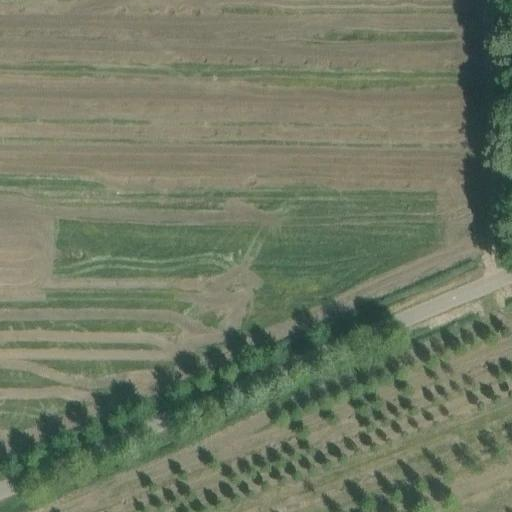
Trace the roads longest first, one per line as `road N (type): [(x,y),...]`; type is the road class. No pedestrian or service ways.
road 1 (residential): [(0,490),(511,272)]
road 2 (unknown): [(488,0),(492,280)]
